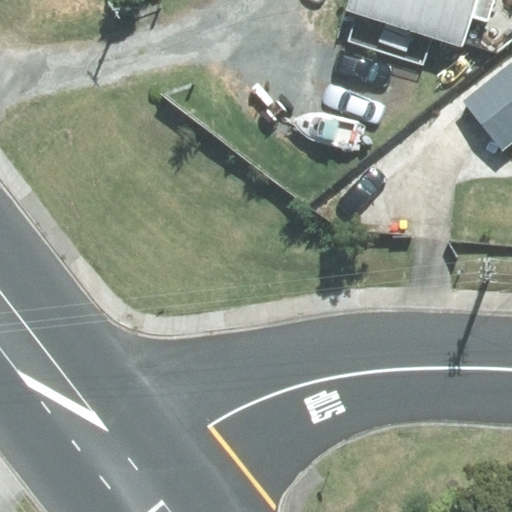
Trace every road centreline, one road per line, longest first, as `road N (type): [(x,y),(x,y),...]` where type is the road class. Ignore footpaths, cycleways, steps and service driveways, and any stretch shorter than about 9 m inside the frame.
road 1 (residential): [(511,373),(315,381),(117,459)]
road 2 (primary): [(0,301),(117,459)]
